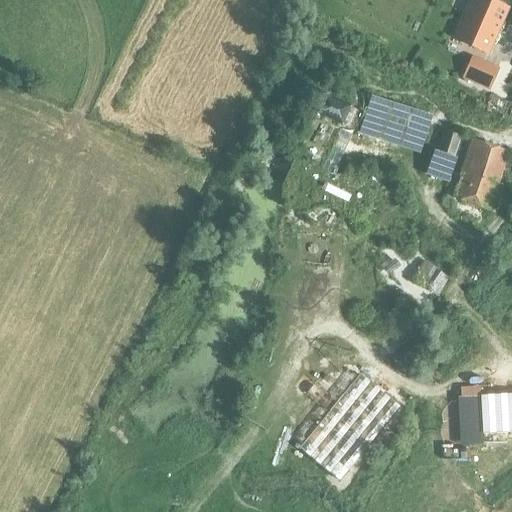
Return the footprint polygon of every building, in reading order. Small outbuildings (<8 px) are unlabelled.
[(491,0),(466,0),(450,40),(481,53),(501,4),(491,0)] [(467,49),(459,44),(451,61),(459,65),(467,49)] [(472,59),(463,78),(489,89),(498,70),(472,59)] [(511,82),(511,66),(503,64),(499,79),(511,82)] [(511,90),(495,86),(486,117),(507,123),(511,106),(511,90)] [(351,133),(361,113),(325,94),(282,187),(281,199),(287,208),(298,211),(307,210),(319,204),(350,216),(358,216),(371,186),(338,168),(336,173),(322,167),(341,129),(351,133)] [(371,94),(358,132),(419,152),(432,114),(371,94)] [(453,162),(461,136),(444,131),(437,157),(453,162)] [(500,183),(510,150),(491,145),(471,138),(456,186),(453,198),(452,198),(478,206),(480,207),(486,208),(489,209),(495,211),(497,207),(498,202),(503,186),(499,185),(500,183)] [(417,293),(430,272),(417,264),(412,272),(401,265),(393,278),(417,293)] [(427,275),(421,294),(438,299),(444,280),(427,275)] [(348,425),(381,448),(402,417),(369,395),(348,425)]
